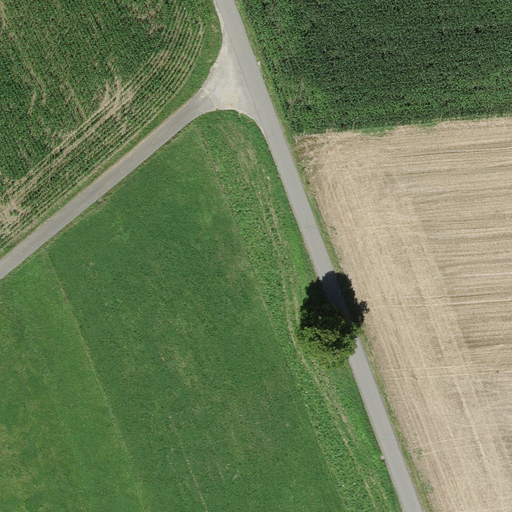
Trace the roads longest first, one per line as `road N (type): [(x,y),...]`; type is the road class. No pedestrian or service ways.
road 1 (unclassified): [(226,0),(415,511)]
road 2 (track): [(0,270),(200,102),(251,69)]
